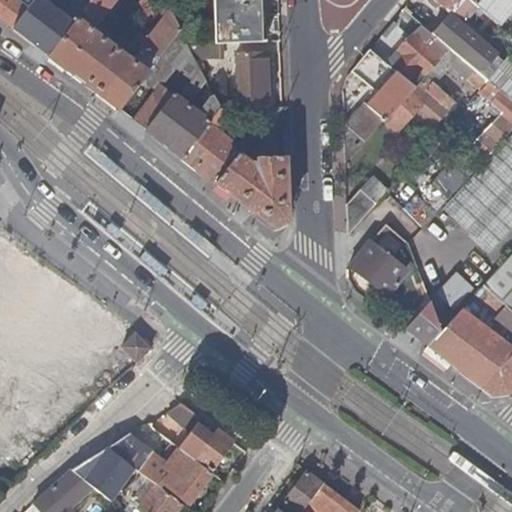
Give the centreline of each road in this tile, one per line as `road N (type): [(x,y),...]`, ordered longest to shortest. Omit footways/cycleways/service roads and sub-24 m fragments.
road 1 (primary): [(320,316),(0,63)]
road 2 (primary): [(0,136),(52,205),(203,328)]
road 3 (residential): [(9,511),(203,328)]
road 4 (residential): [(320,316),(307,62)]
road 5 (primary): [(492,446),(320,316)]
road 6 (primary): [(310,411),(446,511)]
road 7 (primary): [(203,328),(310,411)]
road 8 (residential): [(237,511),(310,411)]
